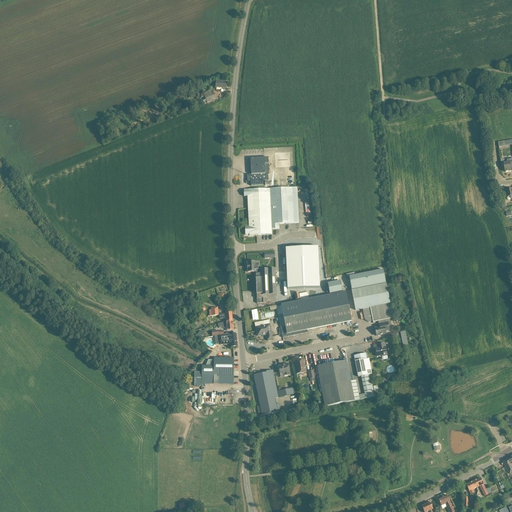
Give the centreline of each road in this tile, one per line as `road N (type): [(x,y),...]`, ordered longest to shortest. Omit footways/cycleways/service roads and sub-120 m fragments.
road 1 (tertiary): [(231,248),(230,137),(248,0)]
road 2 (tertiary): [(252,511),(243,361)]
road 3 (tertiary): [(392,511),(511,447)]
